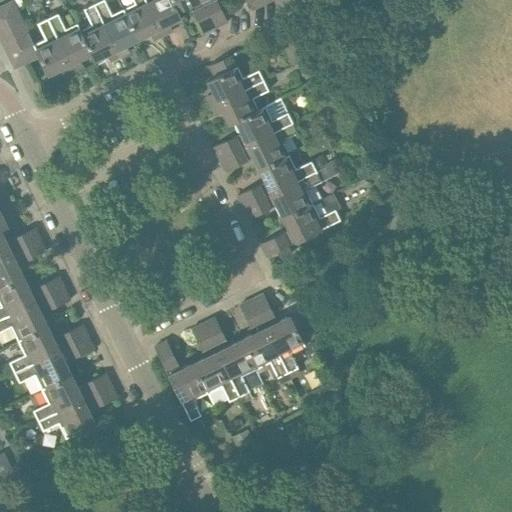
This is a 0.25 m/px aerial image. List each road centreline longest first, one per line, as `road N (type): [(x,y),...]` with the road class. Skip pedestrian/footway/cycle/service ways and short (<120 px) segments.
road 1 (residential): [(125,330),(247,267),(247,236),(160,67)]
road 2 (residential): [(125,330),(28,131)]
road 3 (residential): [(226,511),(125,330)]
road 4 (unknown): [(189,124),(57,190)]
road 5 (residential): [(28,131),(160,67)]
road 6 (residential): [(160,67),(285,0)]
